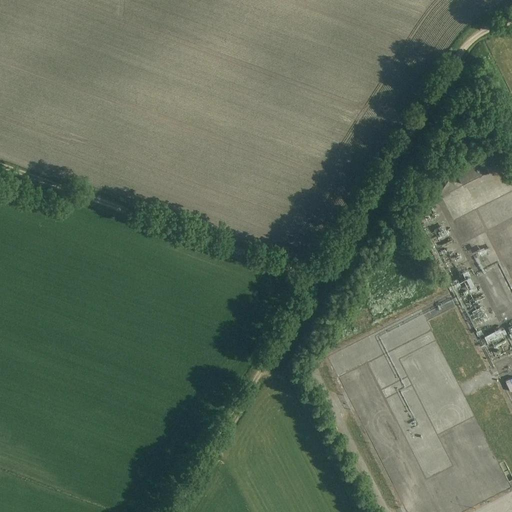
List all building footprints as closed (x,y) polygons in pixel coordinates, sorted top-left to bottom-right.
[(498,148),(486,155),(489,161),(501,154),(498,148)] [(488,171),(480,155),(454,168),(462,184),(488,171)] [(444,190),(451,180),(445,176),(439,186),(444,190)] [(434,234),(450,223),(443,212),(426,223),(434,234)] [(472,274),(467,276),(471,287),(477,285),(472,274)] [(435,354),(442,351),(439,343),(431,346),(435,354)] [(440,377),(417,385),(421,399),(429,397),(430,401),(446,396),(440,377)] [(387,397),(399,394),(396,387),(385,391),(387,397)]
